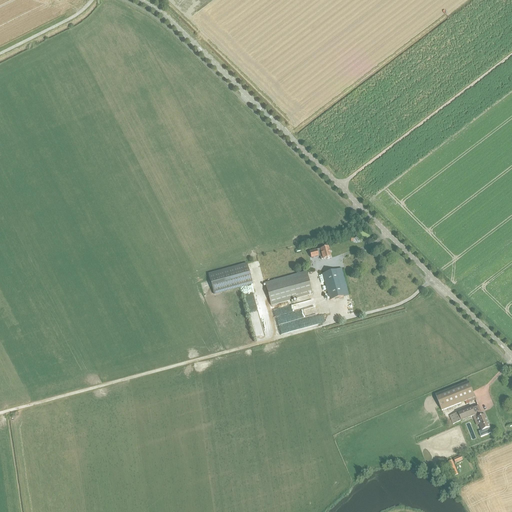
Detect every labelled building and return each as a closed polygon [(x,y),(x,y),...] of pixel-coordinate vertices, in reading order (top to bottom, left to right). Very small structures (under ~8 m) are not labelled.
[(331,257),(328,247),(309,252),(311,258),(318,256),(318,257),(320,257),(321,260),(327,258),(327,259),(329,258),(329,257),(331,257)] [(252,285),(247,264),(208,274),(214,295),(252,285)] [(330,301),(349,295),(341,269),(322,274),(330,301)] [(265,283),(271,306),(312,294),(306,272),(265,283)] [(259,335),(252,299),(250,299),(249,296),(245,297),(245,301),(243,301),(247,316),(252,337),(259,335)] [(275,333),(310,326),(308,317),(304,318),(302,310),(278,315),(279,318),(273,319),(274,326),(273,326),(275,333)] [(468,382),(435,395),(442,411),(475,398),(468,382)] [(472,407),(449,416),(453,425),(475,415),(482,431),(479,432),(481,437),(491,433),(489,428),(490,428),(485,415),(480,416),(479,414),(481,413),(478,405),(472,408),(472,407)] [(449,465),(447,466),(448,470),(450,469),(454,476),(458,474),(452,461),(448,463),(449,465)]
